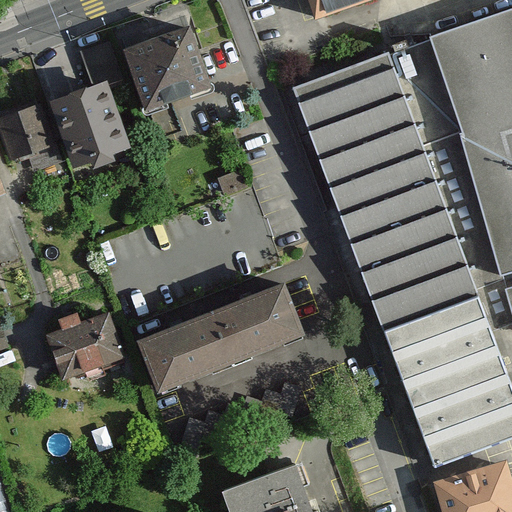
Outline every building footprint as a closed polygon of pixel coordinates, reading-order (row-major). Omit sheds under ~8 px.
[(304,0),(310,17),(364,0),(304,0)] [(286,91),(427,471),(511,437),(511,390),(474,297),(502,287),(511,335),(511,334),(511,7),(382,55),(286,91)] [(124,42),(144,101),(210,79),(190,20),(124,42)] [(50,95),(74,163),(128,145),(104,77),(50,95)] [(0,116),(0,130),(11,157),(54,140),(38,102),(0,116)] [(137,334),(157,386),(303,330),(283,277),(137,334)] [(46,332),(64,378),(125,355),(107,309),(85,317),(81,307),(59,316),(63,326),(46,332)] [(0,351),(9,348),(3,326),(0,327),(0,351)] [(322,511),(318,500),(313,502),(295,458),(222,486),(232,511),(322,511)] [(434,484),(442,511),(511,511),(511,497),(501,463),(434,484)]
